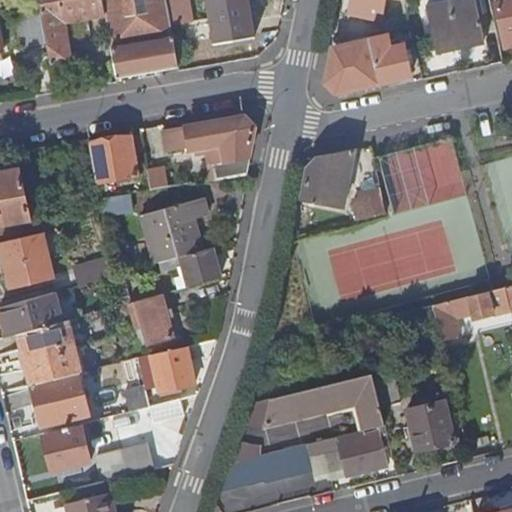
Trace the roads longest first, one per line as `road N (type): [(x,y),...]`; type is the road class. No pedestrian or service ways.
road 1 (residential): [(183,511),(242,342),(287,127)]
road 2 (residential): [(0,130),(297,77)]
road 3 (residential): [(287,127),(511,86)]
road 4 (residential): [(511,468),(331,511)]
